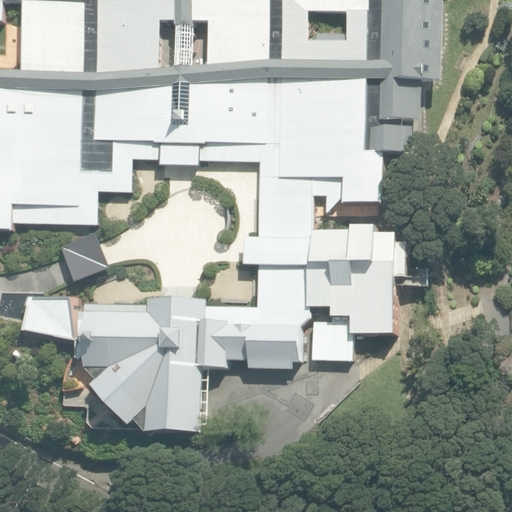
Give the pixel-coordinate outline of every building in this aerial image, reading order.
[(0,0),(0,22),(7,23),(7,4),(28,4),(27,73),(0,72),(0,231),(19,232),(20,226),(101,227),(102,193),(136,193),(136,161),(157,161),(157,176),(209,177),(209,162),(248,163),(248,177),(347,180),(349,199),(348,206),(389,206),(389,156),(418,157),(419,123),(427,123),(427,84),(447,84),(447,0),(0,0)] [(347,180),(248,177),(230,196),(297,197),(296,244),(316,244),(316,232),(317,199),(330,199),(329,216),(349,199),(347,180)] [(316,244),(296,244),(290,245),(289,262),(296,262),(313,263),(312,309),(315,309),(335,310),(335,319),(355,319),(356,323),(316,323),(316,361),(356,362),(356,336),(400,337),(401,281),(412,281),(413,247),(404,247),(404,236),(384,236),(385,229),(358,228),(358,233),(316,232),(316,244)] [(313,263),(296,262),(295,309),(211,308),(211,323),(232,324),(232,327),(305,329),(315,319),(315,309),(312,309),(313,263)] [(211,323),(211,308),(210,302),(153,301),(153,308),(79,307),(78,359),(86,359),(83,363),(100,380),(94,386),(132,427),(139,420),(151,433),(206,435),(207,427),(212,427),(213,370),(231,370),(232,362),(253,362),(253,370),(297,371),(297,364),(304,364),(305,329),(232,327),(232,324),(211,323)]
